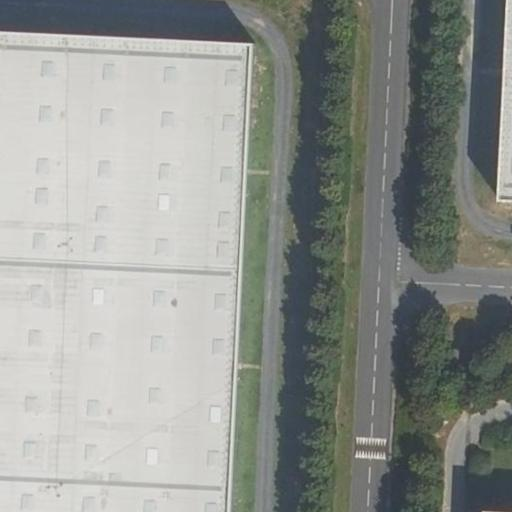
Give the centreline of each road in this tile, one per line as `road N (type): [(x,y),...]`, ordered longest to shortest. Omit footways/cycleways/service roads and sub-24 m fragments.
road 1 (unclassified): [(384,0),(366,511)]
road 2 (unknown): [(511,405),(486,422),(469,452),(467,511)]
